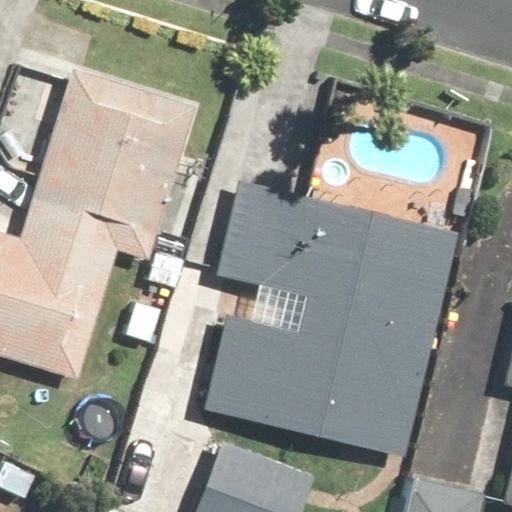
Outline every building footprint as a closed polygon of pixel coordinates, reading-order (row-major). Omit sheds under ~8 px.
[(0,215),(0,351),(86,378),(125,249),(155,258),(204,96),(76,58),(26,223),(0,215)] [(412,451),(459,222),(234,176),(215,269),(234,272),(205,409),(412,451)] [(169,299),(130,289),(115,350),(154,359),(169,299)] [(511,469),(505,503),(511,504),(511,308),(497,381),(511,384),(511,469)] [(225,425),(190,511),(301,511),(321,462),(225,425)] [(407,465),(398,511),(480,511),(487,479),(407,465)]
